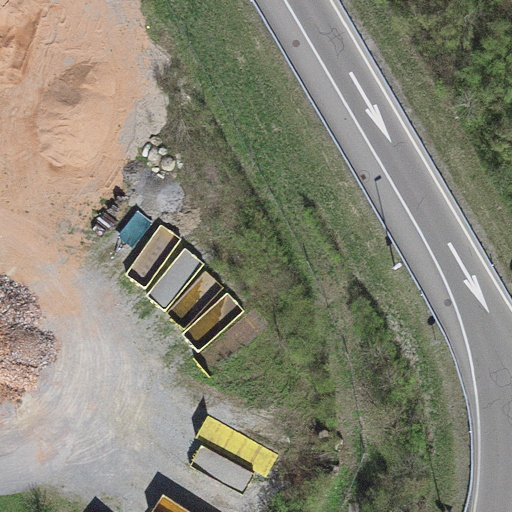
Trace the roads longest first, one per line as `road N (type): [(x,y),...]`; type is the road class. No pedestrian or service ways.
road 1 (motorway): [(305,0),(482,316)]
road 2 (motorway): [(482,316),(502,413),(498,511)]
